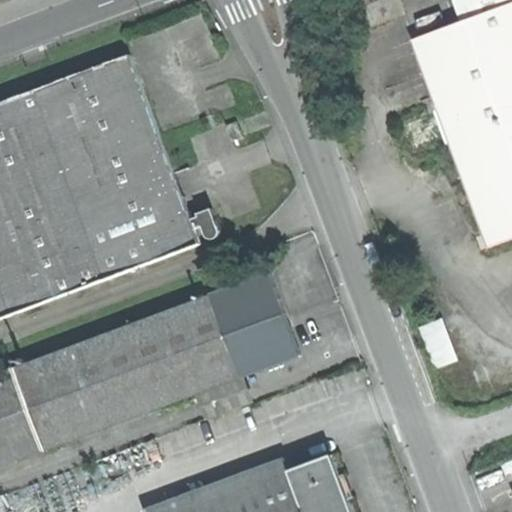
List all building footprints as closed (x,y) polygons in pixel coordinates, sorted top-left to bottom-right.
[(511,0),(460,20),(411,39),(437,108),(404,121),(411,140),(417,157),(451,144),(483,228),(475,231),(481,247),(511,235),(511,0)] [(452,0),(460,20),(511,0),(452,0)] [(131,52),(33,89),(105,280),(203,243),(168,149),(147,95),(131,52)] [(0,101),(0,319),(105,280),(33,89),(0,101)] [(225,125),(233,142),(246,136),(238,119),(225,125)] [(202,213),(211,237),(224,232),(214,208),(202,213)] [(14,364),(44,446),(204,387),(246,372),(303,350),(289,312),(273,268),(14,364)] [(438,365),(464,359),(452,315),(427,322),(438,365)] [(0,462),(44,446),(14,364),(0,368),(0,462)] [(256,398),(246,372),(204,387),(213,413),(256,398)] [(334,447),(264,474),(279,511),(359,511),(349,485),(334,447)] [(168,511),(279,511),(264,474),(168,511)]
